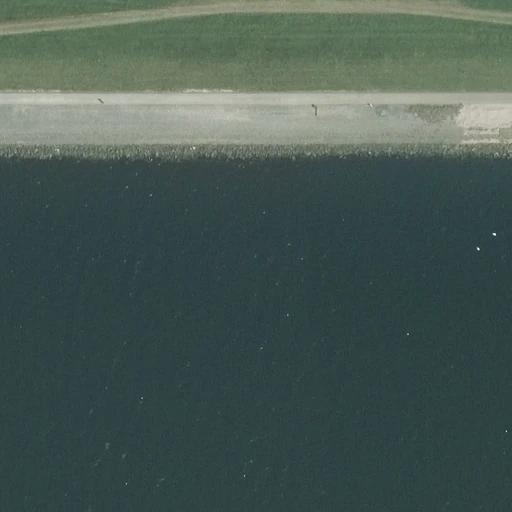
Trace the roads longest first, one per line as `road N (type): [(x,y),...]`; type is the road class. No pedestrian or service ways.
road 1 (track): [(0,30),(270,7),(511,19)]
road 2 (unclassified): [(0,100),(511,99)]
